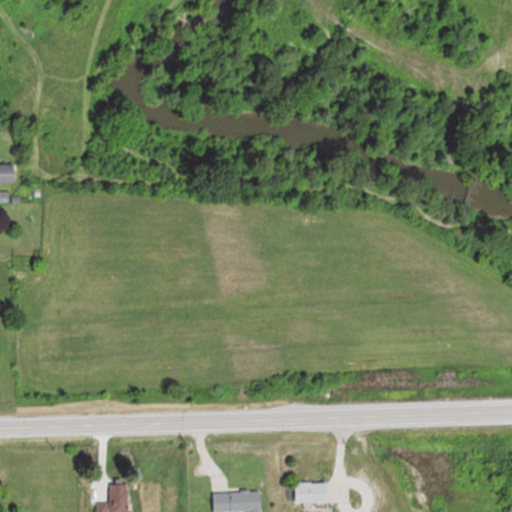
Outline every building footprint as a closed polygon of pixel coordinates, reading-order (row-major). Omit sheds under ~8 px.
[(0,182),(16,183),(16,165),(0,165),(0,182)] [(0,202),(9,202),(9,194),(0,193),(0,202)] [(331,481),(296,481),(296,501),(331,501),(331,481)] [(130,511),(130,483),(110,483),(109,511),(130,511)] [(214,511),(245,511),(251,511),(263,511),(262,490),(213,493),(214,511)]
